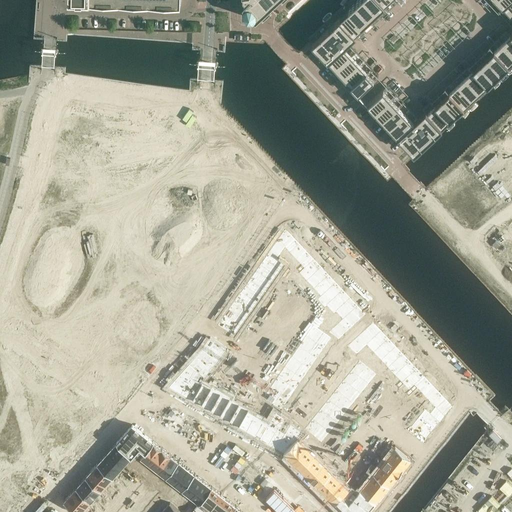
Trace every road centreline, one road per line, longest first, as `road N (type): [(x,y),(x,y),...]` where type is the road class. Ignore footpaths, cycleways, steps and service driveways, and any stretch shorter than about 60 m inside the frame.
road 1 (residential): [(36,511),(193,337),(289,202)]
road 2 (residential): [(289,202),(473,395)]
road 3 (residential): [(0,277),(46,96),(57,80)]
road 4 (residential): [(344,113),(470,249)]
road 5 (residential): [(471,0),(492,22),(415,93),(392,68)]
road 6 (residential): [(473,395),(377,511)]
road 7 (residential): [(202,109),(57,80)]
road 8 (residential): [(58,0),(62,11),(154,13),(182,13),(190,0)]
road 9 (residential): [(202,109),(289,202)]
